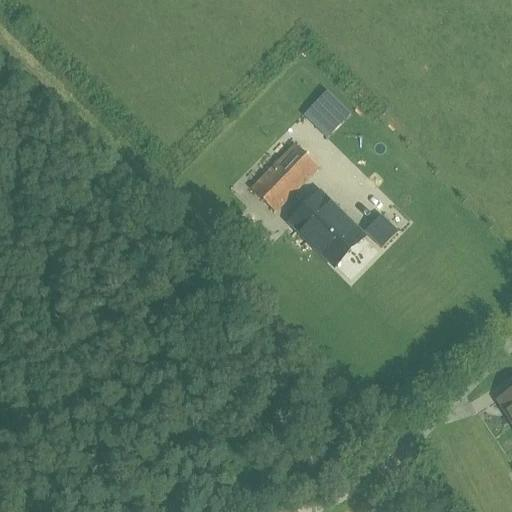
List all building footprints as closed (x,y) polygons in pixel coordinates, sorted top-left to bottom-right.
[(329,94),(309,114),(327,132),(347,113),(329,94)] [(318,169),(296,147),(255,189),(277,210),(318,169)] [(295,222),(338,266),(366,239),(324,195),(295,222)] [(382,216),(366,234),(384,250),(400,233),(382,216)] [(511,376),(492,388),(498,397),(511,389),(511,376)] [(511,392),(501,399),(511,418),(511,392)]
